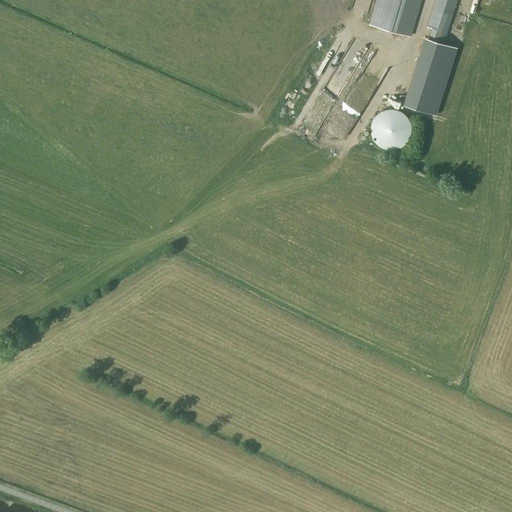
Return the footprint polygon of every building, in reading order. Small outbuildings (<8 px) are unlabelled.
[(376,0),(370,23),(410,35),(420,0),(376,0)] [(456,0),(436,0),(428,26),(447,32),(456,0)] [(355,37),(332,82),(342,87),(350,72),(352,73),(357,64),(355,63),(366,43),(355,37)] [(367,70),(364,77),(379,84),(383,76),(367,70)] [(406,146),(402,146),(402,152),(394,151),(395,145),(378,143),(377,154),(405,156),(406,146)]
